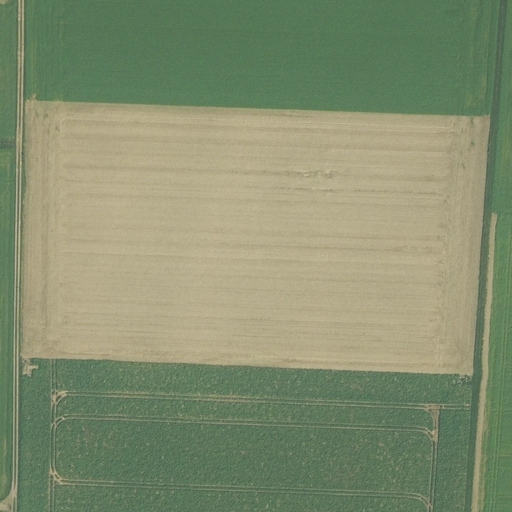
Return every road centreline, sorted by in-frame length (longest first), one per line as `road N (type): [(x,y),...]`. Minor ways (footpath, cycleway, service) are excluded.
road 1 (track): [(498,0),(468,511)]
road 2 (track): [(23,0),(16,503)]
